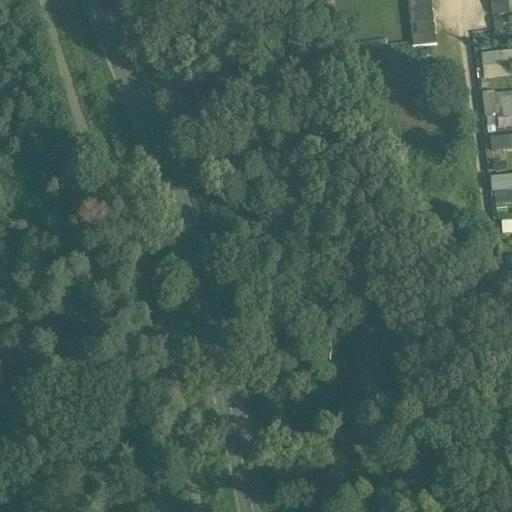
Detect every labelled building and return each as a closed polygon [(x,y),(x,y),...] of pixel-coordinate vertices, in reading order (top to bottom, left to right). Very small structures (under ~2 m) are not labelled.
[(337,21),(332,0),(320,0),(325,24),(337,21)] [(414,49),(438,47),(433,0),(409,3),(414,49)] [(511,0),(495,0),(496,15),(511,14),(511,0)] [(511,78),(511,74),(511,65),(511,64),(511,52),(485,54),(486,80),(511,78)] [(511,93),(493,95),(499,163),(510,162),(509,151),(511,150),(511,93)] [(493,165),(494,177),(511,176),(511,164),(493,165)] [(494,193),(511,191),(511,176),(493,178),(494,193)] [(511,234),(511,222),(503,223),(504,235),(511,234)]
